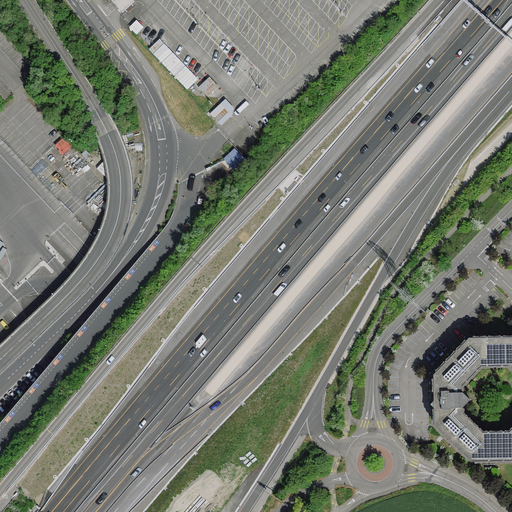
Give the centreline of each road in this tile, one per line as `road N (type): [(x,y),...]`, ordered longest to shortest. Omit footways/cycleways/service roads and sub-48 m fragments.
road 1 (primary): [(444,0),(140,326),(0,496)]
road 2 (motorway): [(97,511),(196,386),(511,36)]
road 3 (motorway): [(469,37),(85,483)]
road 4 (motorway): [(106,511),(253,379),(453,156)]
road 5 (secondary): [(0,386),(116,268),(161,185),(161,130),(151,102),(79,0)]
road 6 (tertiary): [(25,0),(107,133),(119,197),(110,237),(90,269),(0,359)]
road 7 (motorway): [(313,404),(453,156)]
road 8 (primary): [(251,511),(313,404)]
